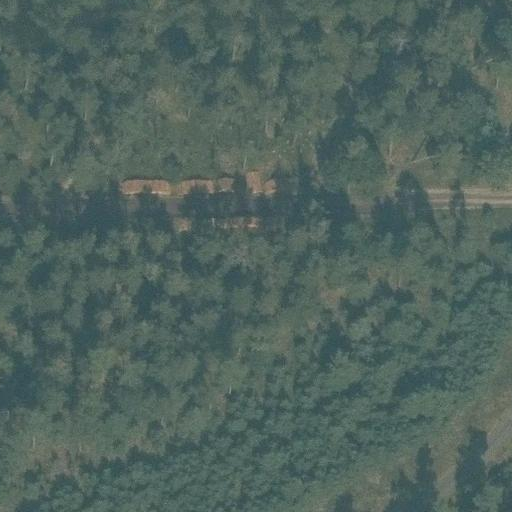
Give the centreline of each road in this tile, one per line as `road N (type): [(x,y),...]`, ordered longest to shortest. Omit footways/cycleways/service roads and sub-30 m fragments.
road 1 (track): [(511,199),(54,207)]
road 2 (track): [(54,207),(97,137),(160,0)]
